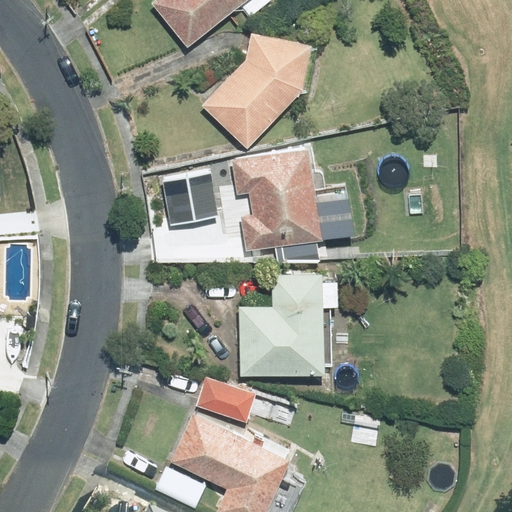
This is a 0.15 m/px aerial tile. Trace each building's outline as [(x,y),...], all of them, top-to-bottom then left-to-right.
[(166,0),(196,35),(238,0),(166,0)] [(208,96),(252,137),(312,77),(320,31),(259,20),(254,46),(208,96)] [(331,226),(317,138),(237,150),(251,239),(331,226)] [(278,262),(279,294),(245,295),(247,364),(333,361),(330,261),(278,262)] [(209,369),(200,398),(254,415),(263,385),(209,369)] [(177,451),(236,477),(225,501),(249,511),(266,511),(296,448),(199,404),(177,451)] [(213,477),(173,459),(162,482),(202,500),(213,477)]
